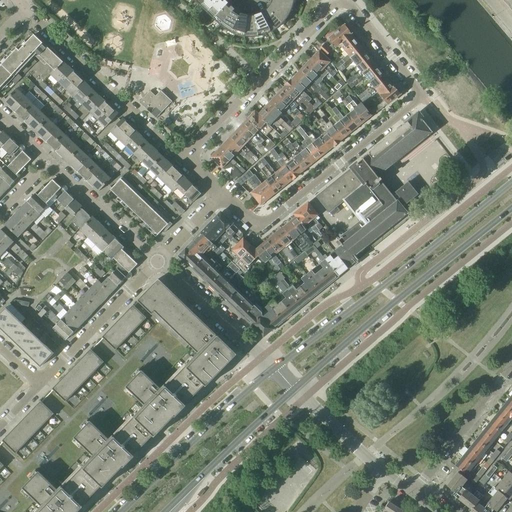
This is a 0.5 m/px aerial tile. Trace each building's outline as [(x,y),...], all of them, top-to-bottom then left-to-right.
[(206,0),(200,6),(207,13),(218,0),(206,0)] [(218,0),(207,13),(213,19),(228,4),(223,0),(218,0)] [(271,0),(271,3),(290,12),(291,10),(292,8),(293,5),(293,3),(294,0),(293,0),(271,0)] [(271,3),(267,9),(282,24),(283,23),(285,21),(286,19),(288,16),(288,15),(290,12),(271,3)] [(213,19),(220,25),(234,10),(228,4),(213,19)] [(267,9),(261,14),(271,32),(272,31),(275,30),(277,28),(279,27),(281,25),(282,24),(267,9)] [(229,32),(231,33),(240,14),(234,10),(220,25),(221,26),(223,28),(225,29),(227,31),(229,32)] [(242,37),(244,37),(247,16),(240,14),(231,33),(234,34),(236,35),(239,36),(242,37)] [(261,14),(254,16),(258,37),(260,36),(263,36),(265,35),(268,34),(271,32),(261,14)] [(247,16),(244,37),(247,37),(250,37),(252,37),(255,37),(258,37),(254,16),(247,16)] [(331,52),(334,48),(343,41),(343,42),(347,39),(346,38),(350,34),(351,33),(345,25),(344,26),(343,25),(339,28),(340,30),(334,35),(333,33),(328,37),(330,38),(329,39),(326,42),(330,46),(327,48),(331,52)] [(341,48),(344,51),(356,42),(356,41),(356,39),(354,37),(352,37),(350,34),(346,38),(347,39),(343,42),(343,41),(334,48),(337,51),(341,48)] [(43,43),(34,35),(26,43),(24,41),(0,66),(0,88),(34,52),(37,54),(38,56),(50,67),(41,77),(44,80),(50,74),(50,75),(62,62),(47,47),(46,47),(43,43)] [(335,65),(337,69),(362,49),(359,46),(360,44),(358,42),(356,42),(344,51),(347,55),(335,65)] [(320,50),(319,52),(325,57),(331,52),(327,48),(324,45),(323,45),(319,48),(320,49),(319,49),(320,50)] [(353,62),(356,66),(368,57),(368,56),(368,55),(366,52),(364,52),(362,49),(337,69),(340,73),(353,62)] [(315,56),(312,59),(316,62),(317,61),(320,64),(320,65),(332,76),(333,77),(335,74),(333,72),(335,70),(330,62),(325,57),(319,52),(318,52),(317,52),(315,54),(315,56)] [(346,81),(348,85),(374,64),(372,61),(372,59),(370,57),(368,57),(356,66),(360,70),(346,81)] [(307,64),(318,75),(321,72),(329,79),(332,76),(320,65),(320,64),(317,61),(316,62),(312,59),(311,60),(309,60),(307,62),(307,64)] [(50,75),(58,82),(70,69),(62,62),(50,75)] [(303,68),(300,71),(304,75),(305,73),(308,77),(307,78),(328,98),(332,95),(323,86),(315,78),(318,75),(307,64),(306,65),(305,64),(303,67),(303,68)] [(365,77),(368,81),(380,72),(380,71),(380,70),(378,67),(377,67),(374,64),(348,85),(351,88),(365,77)] [(58,82),(66,90),(78,77),(70,69),(58,82)] [(295,77),(306,88),(309,85),(319,95),(319,94),(325,101),(328,98),(307,78),(308,77),(305,73),(304,75),(300,71),(298,73),(297,73),(295,75),(295,77)] [(360,100),(363,98),(386,79),(384,76),(384,75),(382,72),(381,72),(380,72),(368,81),(372,86),(358,97),(360,100)] [(66,90),(74,97),(86,84),(78,77),(66,90)] [(296,90),(309,103),(312,100),(303,91),(306,88),(295,77),(294,77),(293,77),(287,83),(291,88),(293,86),(296,90)] [(363,98),(360,100),(363,104),(377,93),(380,96),(393,86),(391,83),(389,83),(386,79),(363,98)] [(282,90),(293,101),(299,106),(302,103),(308,108),(304,111),(309,115),(316,109),(313,106),(309,103),(296,90),(293,86),(291,88),(287,83),(282,88),(283,90),(282,90)] [(74,97),(82,105),(94,92),(86,84),(74,97)] [(393,86),(380,96),(384,100),(370,112),(373,115),(381,109),(400,94),(393,86)] [(4,102),(12,109),(24,96),(16,89),(4,102)] [(279,94),(276,97),(279,100),(280,99),(284,102),(284,103),(292,112),(294,114),(297,116),(300,113),(297,111),(295,109),(295,108),(291,104),(293,101),(282,90),(280,90),(278,92),(279,94)] [(139,102),(156,119),(172,102),(161,91),(155,96),(150,91),(139,102)] [(82,105),(90,112),(102,99),(94,92),(82,105)] [(339,92),(332,97),(335,101),(342,95),(339,92)] [(12,109),(19,117),(32,104),(24,96),(12,109)] [(349,96),(345,99),(357,114),(356,115),(360,119),(361,117),(364,121),(366,119),(368,120),(370,118),(370,116),(371,116),(361,104),(357,107),(349,96)] [(271,102),(270,103),(281,113),(284,110),(289,115),(292,112),(284,103),(284,102),(280,99),(279,100),(276,97),(274,99),(272,98),(270,101),(271,102)] [(90,112),(98,120),(110,107),(102,99),(90,112)] [(350,112),(347,115),(357,127),(359,127),(361,125),(361,123),(364,121),(361,117),(360,119),(356,115),(357,114),(345,99),(342,101),(350,112)] [(319,101),(313,106),(316,109),(322,104),(319,101)] [(266,107),(264,110),(267,113),(268,112),(272,115),(271,116),(280,124),(289,133),(292,129),(288,126),(283,121),(278,116),(281,113),(270,103),(268,103),(266,105),(266,107)] [(19,117),(27,124),(39,111),(32,104),(19,117)] [(110,107),(98,120),(105,127),(118,115),(110,107)] [(329,121),(343,138),(345,138),(347,136),(347,134),(351,132),(348,128),(346,129),(343,125),(344,125),(332,111),(329,107),(325,109),(331,117),(328,119),(329,121)] [(336,108),(332,111),(344,125),(343,125),(346,129),(348,128),(351,132),(352,130),(354,131),(356,129),(356,127),(357,127),(347,115),(343,118),(336,108)] [(260,111),(257,114),(269,126),(272,123),(277,128),(280,124),(271,116),(272,115),(268,112),(267,113),(264,110),(262,111),(260,111)] [(27,124),(35,132),(47,119),(39,111),(27,124)] [(248,119),(259,130),(263,126),(268,131),(271,127),(269,126),(257,114),(255,112),(252,115),(250,115),(248,117),(248,119)] [(351,256),(354,255),(363,247),(364,248),(368,245),(367,244),(377,237),(381,234),(381,233),(390,226),(391,226),(395,223),(394,222),(403,215),(404,215),(405,216),(405,215),(406,215),(406,213),(405,211),(401,206),(404,204),(405,204),(406,204),(406,203),(411,200),(411,199),(417,194),(412,189),(413,188),(412,188),(408,184),(409,183),(408,183),(407,182),(401,187),(400,187),(401,188),(396,192),(396,191),(395,192),(392,195),(376,176),(378,174),(428,134),(431,132),(423,122),(423,121),(422,120),(421,120),(420,119),(420,120),(420,119),(417,115),(353,167),(352,168),(317,197),(333,216),(339,210),(336,206),(344,200),(361,222),(338,240),(351,256)] [(297,117),(295,119),(291,123),(295,126),(295,127),(302,121),(297,117)] [(323,134),(319,137),(329,149),(330,149),(331,149),(338,144),(334,139),(332,141),(329,137),(330,136),(318,121),(316,118),(312,121),(323,134)] [(321,118),(318,121),(330,136),(329,137),(332,141),(334,139),(338,144),(343,140),(342,138),(343,138),(329,121),(326,124),(321,118)] [(35,132),(43,139),(55,126),(47,119),(35,132)] [(110,131),(118,139),(130,126),(122,119),(110,131)] [(244,123),(241,127),(245,130),(246,129),(249,132),(249,133),(261,144),(264,141),(256,133),(259,130),(248,119),(246,119),(244,121),(244,123)] [(43,139),(51,147),(63,134),(55,126),(43,139)] [(118,139),(126,147),(138,134),(130,126),(118,139)] [(309,145),(306,148),(315,160),(316,160),(318,160),(320,158),(320,157),(323,154),(320,150),(318,151),(315,147),(316,147),(305,133),(299,126),(296,129),(309,145)] [(236,131),(236,132),(247,142),(250,139),(257,146),(259,148),(262,146),(261,144),(249,133),(249,132),(246,129),(245,130),(241,127),(240,128),(238,128),(236,130),(236,131)] [(3,132),(1,133),(0,134),(0,146),(10,156),(12,154),(14,156),(13,157),(24,167),(31,160),(23,152),(24,152),(25,150),(25,148),(24,146),(22,145),(20,145),(18,146),(3,132)] [(232,136),(229,139),(233,142),(234,141),(237,145),(255,162),(258,159),(244,146),(247,142),(236,132),(234,132),(232,134),(232,136)] [(309,132),(305,133),(316,147),(315,147),(318,151),(320,150),(323,154),(325,152),(326,153),(329,151),(329,149),(319,137),(316,140),(312,134),(311,135),(309,132)] [(51,147),(59,154),(71,141),(63,134),(51,147)] [(126,147),(134,154),(146,141),(138,134),(126,147)] [(75,137),(71,141),(59,154),(67,162),(79,149),(83,145),(75,137)] [(224,144),(224,145),(235,155),(238,152),(252,165),(255,162),(237,145),(234,141),(233,142),(229,139),(228,141),(226,140),(224,143),(224,144)] [(134,154),(141,162),(154,149),(146,141),(134,154)] [(265,148),(268,151),(275,145),(272,141),(265,148)] [(295,142),(292,145),(302,158),(305,162),(306,161),(309,165),(311,164),(313,164),(315,162),(315,160),(306,148),(303,144),(299,147),(295,142)] [(295,156),(292,159),(302,171),(304,171),(306,169),(306,168),(309,165),(306,161),(305,162),(302,158),(292,145),(290,143),(287,146),(295,156)] [(224,158),(234,167),(241,174),(245,171),(232,158),(235,155),(224,145),(223,145),(222,145),(220,147),(220,149),(217,152),(220,155),(222,154),(225,157),(224,158)] [(67,162),(75,169),(87,156),(79,149),(67,162)] [(141,162),(149,169),(161,156),(154,149),(141,162)] [(282,167),(278,170),(288,182),(290,182),(296,177),(293,172),(291,174),(288,170),(288,169),(278,156),(273,149),(270,152),(282,167)] [(231,170),(234,167),(224,158),(225,157),(222,154),(220,155),(217,152),(216,153),(214,153),(212,155),(212,157),(211,158),(222,168),(226,165),(231,170)] [(282,153),(278,156),(288,169),(288,170),(291,174),(293,172),(296,177),(301,173),(301,171),(302,171),(292,159),(291,158),(287,160),(282,153)] [(75,169),(82,177),(95,164),(90,160),(93,157),(89,154),(87,156),(75,169)] [(149,169),(157,177),(169,164),(161,156),(149,169)] [(26,169),(24,167),(13,157),(12,157),(14,159),(7,167),(6,165),(5,165),(18,177),(26,169)] [(260,161),(265,167),(275,180),(274,180),(277,184),(279,183),(282,187),(284,186),(285,186),(288,184),(288,182),(278,170),(275,173),(271,167),(268,164),(267,164),(263,159),(260,161)] [(82,177),(90,184),(102,171),(95,164),(82,177)] [(157,177),(165,184),(177,171),(169,164),(157,177)] [(0,175),(11,185),(18,177),(5,165),(0,171),(0,175)] [(231,177),(235,180),(241,174),(234,167),(231,170),(234,173),(231,177)] [(268,178),(265,181),(274,193),(275,193),(276,193),(279,191),(279,190),(282,187),(279,183),(277,184),(274,180),(275,180),(265,167),(261,170),(268,178)] [(249,170),(246,173),(261,191),(260,191),(263,196),(265,194),(268,198),(270,197),(272,197),(274,195),(274,193),(265,181),(261,184),(260,183),(260,182),(254,174),(253,175),(249,170)] [(102,171),(90,184),(98,192),(110,179),(102,171)] [(165,184),(173,191),(185,179),(177,171),(165,184)] [(261,191),(246,173),(244,175),(247,180),(247,181),(253,188),(254,189),(250,193),(254,199),(255,198),(260,204),(261,204),(263,205),(265,202),(265,201),(268,198),(265,194),(263,196),(260,191),(261,191)] [(0,190),(3,193),(11,185),(0,175),(0,190)] [(237,182),(241,186),(247,181),(247,180),(244,175),(237,182)] [(120,179),(112,188),(110,190),(157,235),(161,231),(164,233),(170,226),(120,179)] [(185,179),(173,191),(173,192),(177,188),(193,203),(201,194),(185,179)] [(53,196),(57,200),(65,191),(66,192),(67,191),(67,188),(66,187),(64,185),(62,186),(60,187),(52,180),(45,187),(53,196)] [(46,204),(53,196),(45,187),(43,185),(35,194),(48,206),(48,205),(46,204)] [(74,215),(80,208),(81,207),(66,192),(65,191),(57,200),(73,216),(74,215)] [(40,214),(48,206),(35,194),(27,202),(40,214)] [(20,209),(33,221),(40,214),(27,202),(20,209)] [(308,203),(300,209),(304,213),(305,212),(308,216),(307,217),(322,235),(324,232),(321,228),(322,228),(314,218),(318,215),(308,203)] [(179,206),(176,210),(181,215),(184,211),(179,206)] [(64,230),(70,236),(89,216),(80,208),(74,215),(76,218),(64,230)] [(25,229),(33,221),(20,209),(12,217),(25,229)] [(294,214),(296,216),(304,226),(307,224),(310,227),(307,229),(311,234),(314,231),(319,238),(323,235),(322,235),(307,217),(308,216),(305,212),(304,213),(300,209),(294,214)] [(220,213),(214,219),(218,223),(217,224),(221,227),(222,226),(238,242),(242,238),(242,237),(243,236),(243,235),(242,234),(242,233),(220,213)] [(79,229),(88,237),(100,225),(90,215),(89,216),(70,236),(71,237),(79,229)] [(62,220),(59,216),(55,221),(54,222),(57,225),(62,220)] [(293,221),(289,223),(293,227),(294,226),(297,230),(296,231),(309,246),(313,243),(308,238),(308,237),(304,232),(307,229),(304,226),(296,216),(292,219),(293,221)] [(17,237),(25,229),(12,217),(5,225),(17,237)] [(214,219),(208,225),(220,236),(222,234),(230,241),(231,241),(235,245),(238,242),(222,226),(221,227),(217,224),(218,223),(214,219)] [(277,233),(274,235),(293,258),(300,253),(296,247),(293,250),(288,244),(297,238),(302,244),(305,249),(309,246),(296,231),(297,230),(294,226),(293,227),(289,223),(287,225),(286,224),(284,226),(284,228),(281,230),(280,229),(277,231),(277,233)] [(88,237),(96,245),(108,232),(100,225),(88,237)] [(221,245),(225,241),(220,236),(208,225),(201,232),(216,247),(219,249),(222,252),(225,249),(221,245)] [(0,230),(0,229),(0,244),(6,250),(13,242),(0,230)] [(96,245),(104,252),(116,240),(108,232),(96,245)] [(219,249),(216,247),(201,232),(193,241),(203,251),(204,252),(209,247),(213,251),(215,253),(216,252),(219,249)] [(268,240),(278,253),(281,250),(290,261),(293,258),(274,235),(272,237),(271,236),(268,238),(268,240)] [(336,238),(333,235),(326,240),(329,243),(336,238)] [(235,265),(235,264),(246,253),(244,252),(249,247),(248,246),(249,245),(243,239),(232,251),(237,256),(232,262),(235,265)] [(104,252),(111,260),(123,247),(116,240),(104,252)] [(264,243),(260,246),(263,250),(265,249),(268,253),(267,253),(280,269),(283,266),(279,261),(275,255),(278,253),(268,240),(266,240),(264,242),(264,243)] [(334,250),(338,256),(348,268),(358,260),(354,255),(351,256),(338,240),(336,242),(339,246),(334,250)] [(179,256),(193,269),(204,258),(199,254),(203,251),(193,241),(179,256)] [(248,266),(258,256),(254,252),(255,248),(252,248),(249,245),(248,246),(249,247),(244,252),(246,253),(235,264),(241,270),(246,264),(248,266)] [(313,245),(304,253),(306,255),(307,256),(316,249),(313,245)] [(254,252),(258,256),(265,263),(268,261),(277,272),(280,269),(267,253),(268,253),(265,249),(263,250),(260,246),(259,248),(255,248),(254,252)] [(115,264),(119,267),(131,254),(123,247),(111,260),(112,260),(113,258),(117,262),(115,264)] [(77,255),(82,260),(85,257),(80,252),(77,255)] [(296,259),(295,260),(297,263),(300,260),(306,255),(304,253),(300,256),(296,259)] [(323,268),(319,271),(329,284),(338,276),(322,257),(320,253),(314,258),(323,268)] [(131,254),(119,267),(117,269),(126,277),(125,278),(127,279),(129,280),(131,278),(132,276),(131,274),(130,273),(130,272),(137,264),(130,257),(132,255),(131,254)] [(325,255),(322,257),(338,276),(348,268),(338,256),(334,259),(330,255),(327,258),(325,255)] [(193,269),(201,277),(215,262),(209,257),(207,260),(209,261),(209,262),(209,263),(204,258),(193,269)] [(293,261),(285,268),(287,270),(295,264),(297,263),(295,260),(293,261)] [(201,277),(209,285),(221,273),(218,271),(222,267),(216,261),(215,262),(201,277)] [(233,271),(236,274),(239,270),(237,267),(235,265),(232,262),(228,265),(231,268),(233,270),(233,271)] [(209,285),(218,293),(233,277),(227,271),(231,268),(228,265),(221,273),(209,285)] [(92,270),(97,275),(101,271),(95,266),(92,270)] [(98,281),(111,293),(125,278),(126,277),(117,269),(102,284),(98,281)] [(311,270),(306,274),(320,291),(329,284),(319,271),(315,274),(311,270)] [(276,275),(281,281),(283,279),(285,278),(280,272),(276,275)] [(67,273),(59,281),(64,286),(72,278),(67,273)] [(304,283),(300,286),(310,299),(320,291),(306,274),(301,279),(304,283)] [(281,281),(276,275),(270,280),(267,283),(271,289),(274,286),(276,285),(281,281)] [(218,293),(227,301),(238,290),(235,287),(239,283),(233,277),(218,293)] [(0,462),(4,466),(0,469),(0,511),(77,511),(82,507),(82,506),(101,486),(102,487),(122,467),(123,468),(134,456),(133,455),(152,435),(154,437),(174,416),(175,417),(186,406),(185,405),(204,385),(205,387),(236,355),(158,279),(137,301),(138,302),(144,307),(140,312),(146,318),(138,326),(131,334),(123,342),(122,343),(115,350),(103,338),(96,345),(102,351),(97,356),(104,362),(96,370),(88,378),(81,386),(73,393),(65,402),(53,390),(41,402),(54,414),(46,422),(38,430),(31,437),(23,445),(15,454),(3,442),(0,444),(0,454),(1,456),(0,456),(0,462)] [(283,279),(281,281),(301,306),(310,299),(300,286),(296,289),(293,285),(290,287),(283,279)] [(98,281),(90,289),(103,301),(111,293),(98,281)] [(285,298),(281,301),(292,314),(301,306),(281,281),(276,285),(283,293),(282,294),(285,298)] [(262,285),(260,287),(259,288),(260,288),(262,291),(269,286),(267,283),(263,285),(263,284),(262,285)] [(227,301),(235,309),(250,294),(244,288),(240,292),(238,290),(227,301)] [(90,289),(83,297),(95,309),(103,301),(90,289)] [(235,309),(243,317),(254,306),(252,303),(256,299),(250,294),(235,309)] [(83,297),(75,305),(88,317),(95,309),(83,297)] [(274,300),(269,304),(282,322),(292,314),(281,301),(277,304),(274,300)] [(134,306),(140,312),(144,307),(138,302),(134,306)] [(268,312),(263,316),(273,329),(282,322),(269,304),(265,307),(268,312)] [(75,305),(68,313),(80,325),(88,317),(75,305)] [(133,305),(125,313),(138,326),(146,318),(140,312),(134,306),(133,305)] [(254,306),(243,317),(263,337),(273,329),(263,316),(262,314),(262,313),(254,306)] [(0,313),(0,329),(0,330),(13,316),(5,308),(0,313)] [(38,314),(41,318),(47,312),(43,309),(38,314)] [(68,313),(60,320),(73,333),(80,325),(68,313)] [(125,313),(117,321),(131,334),(138,326),(125,313)] [(0,330),(8,337),(21,324),(13,316),(0,330)] [(73,333),(60,320),(52,328),(65,341),(73,333)] [(117,321),(110,329),(123,342),(131,334),(117,321)] [(8,337),(16,345),(29,331),(21,324),(8,337)] [(102,337),(103,338),(115,350),(122,343),(123,342),(110,329),(102,337)] [(16,345),(24,352),(36,339),(29,331),(16,345)] [(24,352),(32,359),(44,346),(36,339),(24,352)] [(96,345),(91,350),(97,356),(102,351),(96,345)] [(53,354),(44,346),(32,359),(40,367),(53,354)] [(90,349),(82,357),(96,370),(104,362),(97,356),(91,350),(90,349)] [(82,357),(75,365),(88,378),(96,370),(82,357)] [(75,365),(67,373),(81,386),(88,378),(75,365)] [(67,373),(60,381),(73,393),(81,386),(67,373)] [(52,389),(53,390),(65,402),(73,393),(60,381),(52,389)] [(511,398),(510,397),(503,406),(511,413),(511,398)] [(40,401),(33,409),(46,422),(54,414),(41,402),(40,401)] [(511,413),(503,406),(496,414),(507,424),(511,418),(511,413)] [(33,409),(25,417),(38,430),(46,422),(33,409)] [(496,414),(489,423),(502,433),(505,429),(504,428),(507,424),(496,414)] [(25,417),(18,425),(31,437),(38,430),(25,417)] [(489,423),(482,432),(494,441),(498,436),(499,437),(502,433),(489,423)] [(18,425),(10,432),(23,445),(31,437),(18,425)] [(2,441),(3,442),(15,454),(23,445),(10,432),(2,441)] [(482,432),(475,440),(488,451),(492,447),(490,445),(494,441),(482,432)] [(475,440),(468,449),(480,458),(484,453),(486,454),(488,451),(475,440)] [(468,449),(461,458),(474,468),(475,467),(474,467),(477,464),(476,463),(480,458),(468,449)] [(496,450),(491,456),(495,459),(500,452),(496,450)] [(511,454),(511,453),(509,451),(502,459),(506,462),(511,454)] [(495,459),(491,456),(486,463),(489,465),(495,459)] [(474,468),(461,458),(455,466),(466,475),(471,470),(472,471),(474,468)] [(495,489),(493,487),(488,493),(493,496),(483,508),(477,503),(482,496),(477,491),(473,496),(461,486),(467,479),(458,472),(447,486),(460,497),(458,499),(471,510),(469,511),(491,511),(493,510),(496,511),(506,498),(498,492),(497,491),(495,489)] [(511,474),(509,472),(502,481),(511,488),(511,474)] [(511,488),(502,481),(495,489),(497,491),(498,492),(506,498),(509,500),(511,496),(511,488)] [(403,511),(389,502),(382,511),(403,511)]
